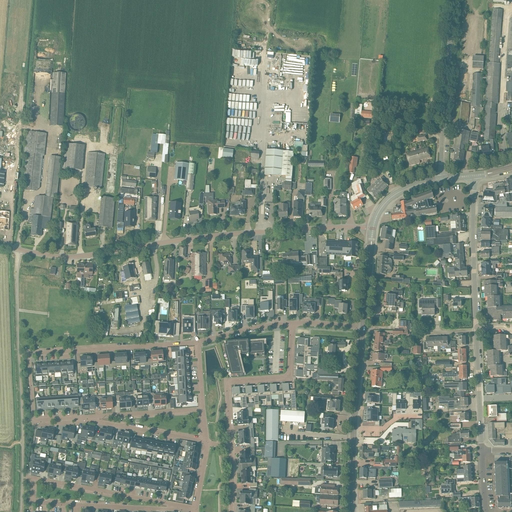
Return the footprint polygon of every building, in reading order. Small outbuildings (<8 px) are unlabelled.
[(484,130),(495,130),(496,108),(495,108),(497,83),(499,83),(501,63),(498,63),(502,10),(494,9),(489,63),(487,62),(485,103),(484,130)] [(484,57),(474,57),(473,68),(483,68),(484,57)] [(66,73),(52,73),(49,126),(63,127),(66,73)] [(482,74),(474,73),(472,106),(479,106),(482,74)] [(469,104),(458,103),(455,122),(468,124),(468,121),(468,118),(469,108),(469,104)] [(72,124),(71,125),(75,129),(83,122),(77,114),(68,120),(72,124)] [(341,122),(341,114),(331,114),(331,122),(341,122)] [(456,130),(453,150),(455,150),(454,161),(459,162),(460,151),(458,150),(458,146),(467,147),(468,143),(470,132),(461,130),(456,130)] [(484,130),(483,139),(484,139),(490,140),(491,149),(491,151),(495,151),(495,150),(494,140),(495,130),(484,130)] [(46,133),(27,131),(25,156),(26,156),(23,190),(36,191),(39,190),(42,156),(44,156),(46,133)] [(471,132),(469,141),(477,142),(479,134),(471,132)] [(147,152),(147,157),(148,157),(147,159),(154,160),(154,153),(157,153),(158,144),(162,145),(163,135),(162,135),(152,134),(151,144),(148,144),(148,152),(147,152)] [(295,141),(294,151),(302,152),(303,145),(303,142),(295,141)] [(64,144),(62,169),(81,171),(83,146),(64,144)] [(477,146),(478,153),(482,152),(482,155),(490,154),(489,150),(488,146),(482,147),(482,145),(477,146)] [(467,148),(467,147),(458,146),(458,150),(460,151),(459,162),(463,162),(465,148),(467,148)] [(430,158),(427,148),(406,155),(409,166),(420,163),(419,161),(430,158)] [(223,149),(222,157),(232,158),(233,150),(223,149)] [(286,177),(292,177),(294,152),(267,150),(265,175),(286,177)] [(259,152),(252,151),(251,159),(259,159),(259,152)] [(105,154),(88,152),(84,187),(101,189),(105,154)] [(61,157),(49,156),(45,197),(35,196),(34,209),(30,209),(29,216),(28,223),(32,223),(31,236),(41,237),(42,228),(49,229),(49,224),(53,198),(56,198),(61,157)] [(351,157),(349,173),(354,174),(355,165),(357,165),(358,158),(351,157)] [(174,180),(187,181),(188,164),(175,163),(174,180)] [(156,168),(148,167),(147,177),(155,178),(156,168)] [(387,181),(383,176),(368,192),(376,199),(383,192),(382,191),(388,186),(385,183),(387,181)] [(282,183),(282,188),(284,189),(284,190),(289,191),(289,194),(291,194),(291,193),(291,189),(292,183),(292,180),(292,177),(286,177),(285,183),(285,182),(285,183),(282,183)] [(507,202),(511,201),(511,178),(506,180),(506,183),(493,185),(493,188),(493,193),(495,194),(497,203),(507,202)] [(352,186),(352,189),(355,195),(353,196),(355,201),(359,199),(360,199),(359,199),(365,196),(365,197),(366,196),(362,184),(360,179),(352,184),(352,186)] [(6,180),(5,198),(14,198),(15,180),(6,180)] [(242,191),(242,195),(253,196),(253,189),(257,189),(257,185),(250,185),(250,182),(245,181),(245,191),(242,191)] [(295,201),(294,217),(302,217),(303,202),(304,203),(305,192),(298,191),(298,197),(295,197),(295,201)] [(407,203),(407,208),(412,206),(413,211),(408,212),(408,213),(403,213),(404,217),(403,217),(404,219),(408,219),(415,218),(437,214),(436,207),(432,208),(430,200),(434,198),(431,192),(412,199),(412,201),(407,203)] [(206,197),(205,204),(208,204),(208,212),(209,212),(209,215),(214,215),(214,213),(216,213),(216,208),(217,208),(217,206),(220,206),(220,208),(224,208),(224,201),(216,201),(213,201),(213,193),(207,193),(207,197),(206,197)] [(340,193),(340,199),(335,199),(335,200),(334,200),(333,201),(333,204),(334,204),(335,204),(335,216),(346,216),(346,199),(346,193),(340,193)] [(495,194),(493,193),(483,193),(483,199),(481,199),(481,203),(484,204),(484,202),(495,203),(497,203),(495,194)] [(359,199),(355,201),(353,196),(351,197),(351,200),(353,202),(350,204),(354,210),(363,205),(360,199),(359,199)] [(114,199),(101,197),(99,227),(112,228),(114,199)] [(124,198),(123,205),(134,205),(134,199),(134,198),(127,197),(127,198),(124,198)] [(157,198),(145,197),(145,220),(155,221),(157,198)] [(326,199),(322,199),(322,204),(317,204),(317,208),(310,208),(310,216),(322,216),(322,207),(326,207),(326,199)] [(235,216),(239,216),(239,215),(244,215),(244,210),(245,210),(245,201),(240,201),(240,202),(238,201),(235,202),(234,204),(234,206),(231,206),(230,216),(235,216)] [(408,213),(408,212),(407,208),(407,203),(406,202),(401,203),(401,205),(397,206),(397,208),(396,210),(393,210),(394,214),(391,215),(392,221),(404,219),(403,217),(404,217),(403,213),(408,213)] [(169,214),(169,219),(179,220),(179,215),(180,215),(180,214),(179,214),(180,212),(180,211),(180,207),(175,206),(176,203),(170,203),(170,211),(169,211),(169,212),(170,212),(170,213),(169,213),(169,214)] [(279,211),(278,211),(278,214),(279,214),(279,217),(283,217),(283,218),(287,218),(287,217),(288,217),(288,209),(290,209),(290,203),(286,203),(286,205),(279,205),(279,210),(279,211)] [(189,212),(189,216),(190,221),(192,222),(195,222),(195,221),(196,221),(196,220),(199,219),(198,215),(202,214),(202,206),(198,206),(196,207),(191,208),(191,211),(189,212)] [(483,207),(482,217),(492,218),(492,208),(483,207)] [(495,208),(495,218),(511,218),(511,208),(508,208),(495,208)] [(0,211),(0,229),(9,230),(9,225),(10,212),(0,211)] [(126,213),(126,227),(133,227),(133,228),(133,224),(134,224),(134,220),(133,220),(133,212),(133,213),(126,213)] [(460,214),(450,215),(450,222),(455,221),(456,225),(465,224),(464,217),(460,217),(460,214)] [(481,228),(502,229),(502,226),(490,225),(490,218),(488,218),(483,218),(482,219),(481,228)] [(78,224),(67,223),(66,239),(65,238),(64,245),(76,245),(78,224)] [(92,230),(91,224),(83,226),(85,238),(96,236),(94,229),(92,230)] [(456,229),(451,229),(452,232),(452,233),(456,232),(465,232),(465,224),(456,225),(456,229)] [(434,226),(425,227),(427,248),(434,247),(434,246),(440,246),(441,246),(456,244),(455,236),(457,236),(456,232),(452,233),(452,232),(450,233),(449,233),(440,234),(440,235),(437,235),(435,235),(435,232),(434,226)] [(392,229),(382,228),(381,240),(386,240),(385,249),(392,250),(393,238),(390,238),(392,229)] [(502,229),(481,228),(481,231),(481,240),(490,240),(493,240),(493,239),(496,239),(495,241),(497,242),(497,241),(508,240),(508,230),(507,230),(502,229)] [(345,256),(345,249),(344,249),(344,243),(327,242),(327,254),(345,256)] [(344,243),(344,249),(345,249),(345,256),(347,256),(347,257),(353,257),(358,257),(358,243),(347,243),(344,243)] [(456,244),(441,246),(441,255),(441,258),(441,263),(441,264),(441,265),(446,265),(445,260),(443,260),(443,258),(443,255),(449,255),(449,258),(454,257),(454,259),(455,259),(455,263),(454,263),(455,268),(450,268),(451,273),(449,273),(449,277),(467,276),(467,268),(464,268),(462,244),(456,245),(456,244)] [(251,258),(251,252),(243,252),(243,263),(243,261),(247,261),(247,263),(251,263),(251,270),(254,270),(254,272),(257,272),(257,273),(258,273),(258,257),(253,257),(253,258),(251,258)] [(403,255),(404,252),(400,252),(400,255),(396,255),(394,254),(393,260),(403,261),(404,255),(403,255)] [(201,263),(206,263),(206,253),(191,253),(191,259),(192,259),(192,262),(192,263),(195,263),(201,263)] [(298,257),(298,253),(290,253),(290,254),(283,255),(283,260),(284,263),(291,263),(291,264),(299,263),(307,262),(307,266),(313,265),(312,256),(298,257)] [(224,255),(223,254),(219,255),(219,258),(220,258),(220,266),(228,265),(229,273),(235,273),(235,266),(231,266),(230,254),(224,255)] [(378,257),(378,265),(392,266),(392,264),(392,262),(392,261),(391,260),(391,259),(390,259),(389,259),(387,258),(387,257),(378,257)] [(318,258),(318,267),(327,267),(327,258),(318,258)] [(164,260),(163,278),(163,280),(169,280),(172,280),(173,260),(164,260)] [(481,267),(481,271),(481,273),(482,273),(482,276),(494,276),(494,269),(496,269),(496,264),(500,264),(500,260),(491,261),(491,263),(481,263),(481,267)] [(149,262),(142,263),(144,273),(145,281),(151,280),(150,274),(151,274),(149,262)] [(205,276),(206,263),(201,263),(195,263),(192,263),(192,266),(192,276),(205,276)] [(77,278),(83,278),(83,274),(84,274),(84,270),(85,270),(85,265),(77,264),(77,278)] [(92,265),(85,265),(85,270),(84,270),(84,274),(83,274),(83,278),(88,278),(89,275),(92,275),(92,265)] [(392,269),(392,266),(378,265),(377,275),(386,275),(386,274),(388,274),(389,274),(390,273),(391,272),(391,271),(391,269),(392,269)] [(124,272),(120,272),(121,282),(126,281),(126,280),(134,278),(133,272),(134,272),(134,271),(133,271),(131,266),(123,268),(124,272)] [(343,281),(343,273),(338,273),(335,273),(336,277),(339,277),(339,281),(339,291),(345,291),(347,291),(347,283),(348,283),(348,281),(343,281)] [(511,305),(501,306),(501,295),(498,296),(498,286),(497,286),(496,281),(484,281),(484,298),(487,298),(488,321),(501,320),(500,315),(502,315),(503,320),(511,319),(511,305)] [(385,295),(385,300),(397,301),(397,296),(402,296),(402,292),(393,291),(392,295),(385,295)] [(124,292),(115,293),(116,299),(116,302),(125,302),(124,292)] [(268,301),(261,301),(261,311),(261,312),(265,312),(269,312),(269,308),(273,308),(273,292),(268,292),(268,301)] [(293,300),(290,300),(290,312),(297,312),(297,304),(300,304),(300,298),(300,294),(293,294),(293,300)] [(311,304),(303,304),(303,312),(307,313),(308,313),(310,313),(309,314),(310,314),(310,313),(315,313),(315,303),(317,303),(317,306),(322,306),(322,298),(315,298),(315,300),(311,300),(311,304)] [(283,300),(283,299),(277,299),(277,300),(277,304),(277,307),(277,311),(283,311),(283,308),(287,308),(287,300),(283,300)] [(440,303),(440,299),(436,299),(436,300),(419,300),(419,308),(421,308),(421,311),(423,311),(423,315),(427,315),(427,313),(434,313),(434,308),(440,308),(440,303)] [(248,306),(241,306),(241,314),(246,314),(246,319),(254,319),(254,300),(248,300),(248,306)] [(329,300),(328,305),(334,305),(334,308),(339,308),(339,314),(342,314),(347,314),(347,305),(340,305),(341,301),(342,301),(337,300),(329,300)] [(400,303),(400,301),(397,301),(385,300),(384,302),(384,307),(392,307),(392,312),(396,312),(396,308),(396,307),(399,308),(399,309),(403,309),(403,303),(400,303)] [(137,301),(125,303),(128,324),(140,322),(137,301)] [(239,313),(239,308),(232,308),(232,312),(229,312),(229,316),(228,316),(228,320),(229,320),(229,322),(237,322),(237,312),(238,312),(238,313),(239,313)] [(211,320),(213,320),(213,323),(215,323),(215,326),(221,326),(221,323),(222,323),(225,323),(225,314),(211,314),(211,320)] [(206,315),(206,316),(198,316),(198,330),(206,330),(206,328),(210,328),(210,315),(206,315)] [(183,328),(182,328),(182,332),(183,332),(183,333),(191,333),(191,327),(195,327),(195,316),(189,316),(183,316),(183,320),(183,328)] [(166,336),(167,323),(167,324),(160,324),(160,322),(155,321),(154,329),(158,329),(158,331),(159,332),(158,335),(166,336)] [(166,336),(173,337),(173,331),(179,332),(179,324),(167,323),(166,336)] [(94,330),(94,335),(107,337),(109,327),(99,326),(99,330),(94,330)] [(376,333),(375,343),(389,344),(390,344),(390,340),(388,340),(387,341),(385,341),(385,334),(376,333)] [(465,342),(466,342),(467,341),(466,338),(465,338),(465,337),(463,337),(463,335),(456,335),(456,336),(456,337),(457,338),(458,338),(459,338),(459,346),(465,346),(465,345),(465,342)] [(511,339),(510,335),(494,336),(494,351),(487,352),(487,367),(490,367),(490,377),(507,376),(507,370),(502,370),(502,366),(500,366),(499,351),(506,351),(506,356),(511,355),(511,346),(506,347),(506,340),(511,339)] [(308,339),(298,338),(298,345),(304,346),(304,352),(318,353),(319,350),(319,348),(308,347),(308,339)] [(451,348),(450,342),(450,341),(447,341),(447,338),(440,338),(441,349),(443,349),(444,349),(446,349),(451,349),(451,348)] [(434,347),(433,339),(426,339),(426,342),(423,342),(424,350),(428,350),(428,348),(434,348),(434,347)] [(227,343),(223,343),(224,346),(232,376),(244,376),(244,375),(243,372),(245,372),(241,355),(241,356),(265,354),(264,341),(266,341),(267,341),(266,340),(240,342),(237,343),(237,342),(227,343)] [(329,345),(328,352),(330,352),(329,358),(329,361),(334,361),(334,358),(335,346),(339,346),(339,347),(345,347),(345,344),(336,344),(331,343),(330,343),(330,345),(329,345)] [(388,347),(389,344),(375,343),(374,351),(383,351),(383,346),(388,347)] [(176,359),(187,358),(187,357),(188,357),(187,357),(187,355),(188,355),(188,351),(187,351),(179,352),(179,348),(171,348),(171,353),(175,352),(176,359)] [(151,359),(148,359),(148,366),(152,365),(152,364),(157,364),(156,352),(155,351),(151,351),(152,352),(151,352),(151,359)] [(162,351),(156,352),(157,364),(162,364),(162,365),(166,364),(165,358),(162,358),(162,351)] [(297,357),(297,364),(318,365),(307,365),(307,357),(318,357),(318,355),(318,353),(304,352),(304,358),(297,357)] [(145,353),(139,354),(140,366),(148,366),(148,359),(145,360),(145,353)] [(114,354),(115,362),(112,362),(112,368),(116,368),(115,367),(121,366),(120,354),(114,354)] [(126,354),(120,354),(121,366),(126,366),(126,367),(130,367),(129,361),(126,361),(126,354)] [(134,360),(131,361),(131,367),(140,366),(139,354),(133,354),(134,360)] [(109,362),(108,355),(103,356),(104,368),(104,366),(109,365),(109,368),(112,368),(112,362),(109,362)] [(86,357),(85,357),(86,370),(87,372),(95,372),(95,369),(95,363),(91,363),(91,357),(90,357),(90,356),(86,356),(86,357)] [(97,356),(98,363),(95,363),(95,369),(98,369),(98,368),(104,368),(103,356),(97,356)] [(80,364),(77,364),(78,370),(86,370),(85,357),(80,358),(80,364)] [(318,368),(318,365),(307,365),(303,365),(303,371),(296,370),(296,378),(306,378),(307,370),(318,370),(318,369),(318,368)] [(371,370),(371,378),(373,378),(372,387),(377,387),(381,388),(382,383),(379,382),(379,379),(382,379),(382,372),(392,371),(392,368),(394,368),(394,369),(397,369),(397,367),(392,367),(380,367),(380,371),(371,370)] [(452,373),(442,374),(442,378),(455,377),(455,381),(460,381),(460,379),(467,379),(467,373),(456,373),(453,373),(452,373)] [(317,374),(317,380),(333,381),(333,385),(333,391),(332,391),(332,394),(339,395),(339,392),(343,392),(344,380),(339,379),(338,379),(338,375),(332,375),(317,374)] [(504,378),(498,379),(499,388),(502,388),(503,388),(503,394),(511,393),(510,378),(510,385),(506,385),(506,378),(504,378)] [(498,379),(491,379),(491,386),(486,386),(486,394),(495,394),(494,389),(498,389),(499,388),(498,379)] [(446,382),(443,382),(443,385),(445,385),(445,389),(452,388),(455,387),(455,388),(457,388),(457,394),(464,394),(464,391),(466,391),(466,383),(461,383),(459,383),(459,382),(453,383),(453,382),(446,382)] [(282,385),(284,405),(283,395),(291,394),(292,411),(297,412),(295,390),(289,391),(289,384),(282,385)] [(264,386),(258,386),(259,409),(260,409),(259,397),(266,396),(267,406),(271,406),(270,385),(270,392),(265,392),(264,386)] [(276,385),(270,385),(271,406),(272,406),(271,396),(278,395),(279,406),(284,405),(282,385),(283,391),(277,391),(276,385)] [(252,387),(246,387),(247,408),(247,404),(246,397),(254,397),(254,409),(259,409),(258,386),(258,393),(252,393),(252,387)] [(240,387),(233,388),(234,398),(241,398),(242,408),(245,408),(247,408),(246,387),(245,387),(246,394),(240,394),(240,387)] [(146,394),(142,394),(143,406),(148,406),(148,400),(151,400),(150,393),(150,389),(146,390),(146,394)] [(133,392),(124,393),(124,396),(125,408),(131,408),(130,401),(133,401),(133,395),(133,392)] [(165,399),(168,399),(168,397),(168,392),(164,392),(164,393),(159,394),(160,401),(160,406),(165,406),(165,399)] [(133,401),(136,401),(137,407),(143,406),(142,406),(142,394),(142,393),(136,393),(136,394),(133,395),(133,401)] [(151,400),(154,399),(154,407),(160,406),(160,401),(159,394),(154,394),(154,393),(150,393),(151,400)] [(368,403),(380,404),(380,394),(375,394),(375,397),(368,397),(368,403)] [(399,409),(401,409),(401,400),(397,400),(397,394),(392,394),(392,406),(396,406),(396,409),(399,409)] [(410,406),(410,394),(406,394),(405,400),(401,400),(401,409),(406,409),(406,406),(410,406)] [(414,394),(410,394),(410,406),(413,406),(413,410),(418,410),(418,398),(414,398),(414,394)] [(125,408),(124,396),(119,396),(119,395),(116,396),(116,402),(119,402),(120,409),(125,408)] [(105,397),(106,409),(112,409),(111,402),(115,402),(114,396),(111,396),(105,397)] [(177,403),(179,403),(180,403),(181,406),(180,406),(186,406),(186,405),(186,403),(190,403),(191,402),(191,399),(190,399),(190,397),(191,397),(190,397),(190,396),(178,397),(179,400),(176,400),(177,403)] [(331,401),(331,398),(318,396),(317,402),(327,403),(327,411),(332,412),(339,412),(340,412),(341,408),(340,408),(339,408),(340,402),(340,401),(333,401),(331,401)] [(444,397),(444,396),(439,397),(439,404),(448,404),(448,409),(466,408),(465,408),(465,406),(468,406),(468,398),(450,399),(450,398),(449,398),(449,397),(444,397)] [(83,398),(79,398),(80,404),(83,404),(83,410),(84,410),(84,411),(88,411),(88,410),(89,410),(88,400),(88,397),(88,398),(83,398)] [(97,397),(88,397),(88,400),(89,410),(95,409),(94,403),(97,403),(97,397)] [(97,397),(97,403),(100,403),(101,410),(106,409),(105,397),(100,397),(97,397)] [(368,410),(368,416),(378,416),(378,413),(380,413),(380,407),(375,406),(375,410),(368,410)] [(497,414),(497,406),(488,407),(488,418),(497,417),(497,422),(506,421),(506,413),(497,414)] [(252,418),(252,408),(251,408),(247,408),(245,408),(246,412),(237,413),(238,419),(237,419),(252,418)] [(305,412),(279,411),(267,410),(266,441),(278,441),(278,439),(280,439),(280,436),(278,436),(278,429),(280,429),(280,426),(278,426),(278,424),(280,424),(280,421),(304,423),(305,412)] [(469,422),(468,413),(462,414),(462,412),(453,412),(453,417),(457,416),(457,418),(460,418),(460,422),(469,422)] [(322,424),(325,425),(325,429),(324,429),(333,430),(333,429),(334,420),(334,419),(331,419),(332,415),(331,415),(330,415),(324,415),(323,415),(323,419),(322,419),(322,424)] [(380,420),(378,420),(378,416),(368,416),(367,422),(375,422),(375,426),(380,426),(380,420)] [(237,419),(238,425),(246,425),(247,428),(253,428),(252,418),(237,419)] [(393,432),(393,441),(398,441),(401,441),(401,437),(408,437),(408,442),(415,442),(415,437),(416,430),(416,429),(422,429),(422,420),(415,420),(415,430),(405,430),(405,428),(397,428),(397,433),(393,432)] [(511,423),(488,424),(489,424),(489,440),(494,446),(505,446),(505,445),(504,445),(505,441),(500,440),(499,434),(504,434),(504,439),(511,438),(511,423)] [(88,428),(86,439),(92,440),(95,441),(96,438),(96,433),(93,432),(94,427),(89,426),(88,428)] [(69,429),(67,438),(72,439),(72,442),(76,442),(77,440),(78,435),(73,434),(75,428),(69,427),(69,429)] [(77,440),(86,442),(86,439),(88,428),(83,427),(81,435),(78,435),(77,440)] [(48,431),(46,440),(56,441),(57,436),(53,435),(54,429),(48,428),(48,431)] [(67,438),(69,429),(63,428),(62,436),(57,435),(57,436),(56,441),(56,443),(60,444),(61,440),(66,441),(67,439),(67,438)] [(106,431),(104,442),(113,444),(113,440),(114,436),(111,435),(112,429),(106,428),(106,431)] [(247,428),(247,432),(239,432),(239,439),(253,438),(253,428),(247,428)] [(46,442),(46,440),(48,431),(42,430),(42,432),(41,432),(41,431),(36,430),(35,437),(41,438),(40,441),(46,442)] [(104,442),(106,431),(100,430),(99,438),(96,438),(95,441),(95,443),(98,443),(99,441),(104,442)] [(124,432),(124,431),(123,434),(118,433),(117,441),(116,444),(121,445),(124,432)] [(448,437),(448,443),(461,443),(461,442),(460,438),(469,438),(469,431),(464,431),(460,432),(456,432),(457,435),(453,435),(453,437),(448,437)] [(126,453),(129,453),(130,450),(130,448),(131,445),(127,444),(130,433),(124,432),(124,434),(121,445),(126,446),(125,449),(127,450),(126,453)] [(239,439),(239,445),(248,445),(248,448),(254,448),(253,438),(239,439)] [(185,452),(197,454),(196,454),(197,448),(194,447),(195,443),(187,442),(186,446),(185,446),(184,452),(185,452)] [(265,457),(265,458),(268,458),(272,458),(275,458),(275,442),(266,442),(265,454),(265,457)] [(360,447),(360,459),(366,460),(366,457),(373,458),(373,453),(380,453),(380,447),(372,447),(372,451),(365,450),(365,447),(360,447)] [(254,448),(248,448),(248,451),(240,452),(240,458),(240,459),(255,458),(254,452),(254,448)] [(322,452),(321,463),(326,464),(326,461),(329,461),(334,461),(335,448),(326,448),(326,449),(322,448),(322,452)] [(374,463),(374,466),(379,466),(384,466),(385,466),(396,466),(396,464),(400,464),(400,450),(397,450),(397,454),(398,454),(398,457),(391,456),(391,461),(385,461),(385,460),(381,460),(381,463),(374,463)] [(30,461),(29,467),(32,467),(31,473),(37,474),(40,457),(40,456),(35,455),(32,454),(30,461)] [(48,458),(45,457),(45,458),(40,457),(37,474),(37,472),(43,473),(44,464),(47,464),(48,458)] [(247,467),(249,467),(256,467),(255,458),(240,459),(240,465),(247,464),(247,465),(247,467)] [(511,458),(509,458),(509,463),(494,463),(495,478),(496,498),(498,498),(498,509),(511,508),(511,458)] [(272,459),(271,477),(285,478),(286,459),(272,459)] [(287,459),(287,476),(295,476),(296,459),(287,459)] [(53,478),(56,461),(55,466),(50,465),(48,476),(53,478)] [(56,461),(53,478),(54,478),(54,475),(59,476),(60,471),(61,465),(62,462),(56,461)] [(78,471),(80,471),(82,464),(78,463),(78,465),(73,464),(70,481),(71,478),(76,479),(78,471)] [(186,463),(183,463),(183,466),(180,465),(179,471),(182,472),(187,473),(188,469),(195,471),(195,468),(195,465),(186,463)] [(73,464),(72,466),(64,464),(64,468),(63,472),(66,472),(65,480),(70,481),(73,464)] [(82,464),(80,471),(83,472),(81,483),(87,484),(87,481),(88,478),(89,472),(89,470),(84,469),(85,464),(82,464)] [(88,478),(87,481),(93,482),(94,474),(97,475),(98,468),(90,466),(89,472),(88,478)] [(464,475),(472,475),(472,466),(471,466),(466,467),(463,467),(464,469),(457,470),(457,473),(457,476),(464,475)] [(242,478),(255,477),(255,471),(256,471),(256,467),(249,467),(247,467),(247,468),(249,468),(249,471),(241,471),(242,478)] [(321,467),(321,470),(324,470),(323,476),(324,477),(324,476),(328,477),(333,478),(333,477),(337,477),(338,473),(338,472),(338,469),(337,469),(333,469),(333,467),(324,467),(321,467)] [(109,485),(111,477),(114,477),(115,469),(112,468),(112,470),(107,469),(103,487),(104,487),(104,485),(109,485)] [(100,474),(98,486),(103,487),(107,469),(106,469),(105,475),(100,474)] [(376,469),(360,469),(360,478),(367,479),(367,478),(376,478),(376,469)] [(183,482),(192,483),(192,481),(193,481),(194,478),(189,477),(189,473),(187,473),(182,472),(181,476),(180,481),(183,482)] [(255,477),(242,478),(242,485),(250,484),(251,488),(257,487),(257,484),(255,484),(254,478),(255,478),(255,477)] [(392,479),(379,480),(379,488),(392,488),(392,479)] [(335,485),(321,484),(321,487),(318,486),(318,488),(315,488),(315,494),(338,495),(339,488),(334,487),(334,485),(335,486),(335,485)] [(455,485),(441,486),(441,488),(441,494),(452,494),(452,498),(460,498),(460,493),(454,493),(454,485),(455,485)] [(253,499),(254,493),(256,493),(256,489),(249,489),(249,492),(240,492),(240,498),(253,499)] [(379,490),(379,496),(389,496),(389,498),(402,497),(401,489),(389,489),(389,490),(379,490)] [(368,490),(363,490),(364,499),(376,499),(376,490),(371,490),(368,490)] [(190,495),(190,494),(181,493),(180,492),(177,492),(174,491),(174,494),(177,494),(176,498),(175,501),(178,502),(183,503),(184,499),(187,500),(188,500),(189,494),(190,495)] [(338,497),(321,496),(320,505),(338,506),(338,497)] [(471,508),(479,507),(479,498),(471,499),(471,497),(460,498),(459,498),(460,505),(467,504),(468,508),(471,508)] [(240,498),(240,505),(248,505),(248,508),(254,509),(255,509),(255,505),(251,505),(251,499),(253,499),(240,498)] [(408,508),(443,507),(442,500),(420,501),(420,502),(407,502),(400,502),(400,508),(408,508)] [(387,511),(387,510),(387,505),(387,502),(385,502),(372,503),(371,503),(369,503),(364,503),(364,504),(364,511),(387,511)]
